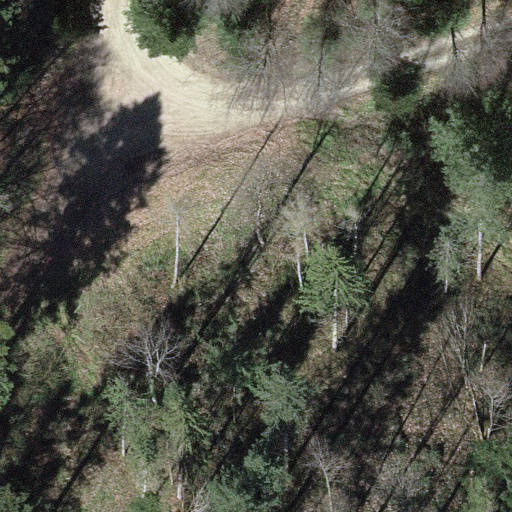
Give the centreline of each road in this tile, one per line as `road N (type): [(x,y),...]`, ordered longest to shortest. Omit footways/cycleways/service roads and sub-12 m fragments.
road 1 (track): [(511,31),(286,103),(222,107),(141,76),(132,0)]
road 2 (track): [(0,336),(37,292),(141,76)]
